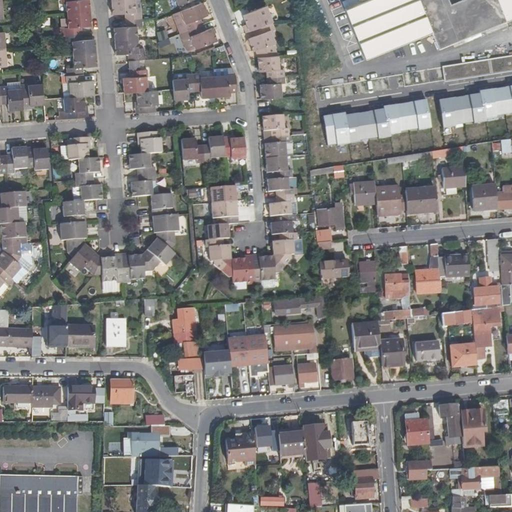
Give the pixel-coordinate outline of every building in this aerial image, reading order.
[(63,0),(68,0),(70,14),(92,12),(90,0),(63,0)] [(137,0),(114,0),(116,12),(129,11),(130,18),(145,17),(144,9),(139,10),(137,0)] [(191,28),(205,23),(202,15),(210,13),(205,0),(184,9),(191,28)] [(432,33),(437,43),(440,50),(469,38),(510,20),(511,19),(511,0),(359,0),(361,3),(345,10),(364,55),(366,60),(386,52),(403,45),(432,33)] [(245,23),(248,31),(255,28),(271,22),(276,19),(270,4),(250,11),(252,14),(246,16),(249,22),(245,23)] [(92,12),(70,14),(71,26),(68,26),(69,33),(84,31),(84,25),(93,24),(92,12)] [(146,24),(145,17),(130,18),(130,25),(117,26),(118,39),(141,37),(140,24),(146,24)] [(260,55),(280,53),(282,53),(277,41),(279,40),(271,22),(255,28),(257,33),(250,36),(256,49),(258,48),(260,55)] [(208,29),(205,23),(191,28),(183,31),(189,48),(191,48),(197,46),(198,47),(220,39),(215,26),(208,29)] [(84,31),(69,33),(69,41),(75,40),(76,52),(98,51),(97,37),(85,38),(84,31)] [(141,37),(118,39),(119,52),(131,52),(132,58),(142,58),(148,57),(148,50),(141,51),(141,37)] [(0,48),(0,65),(9,65),(7,48),(0,48)] [(70,73),(86,72),(86,65),(99,64),(98,51),(76,52),(77,65),(69,66),(70,73)] [(268,69),(268,75),(286,74),(286,67),(281,67),(280,53),(260,55),(259,55),(260,70),(268,69)] [(142,58),(132,58),(132,68),(142,67),(142,58)] [(142,67),(132,68),(133,75),(126,76),(127,90),(139,89),(151,88),(150,74),(151,74),(151,67),(149,67),(142,67)] [(176,86),(177,97),(191,96),(190,88),(197,87),(196,71),(189,72),(189,76),(175,77),(176,86)] [(196,71),(197,87),(203,87),(204,95),(219,94),(217,74),(203,75),(203,71),(196,71)] [(86,94),(96,93),(95,78),(87,79),(86,72),(70,73),(68,74),(68,81),(71,81),(72,95),(86,94)] [(232,91),(240,90),(238,73),(217,74),(219,94),(232,93),(232,91)] [(262,95),(271,95),(283,94),(282,81),(287,81),(286,74),(268,75),(269,82),(262,82),(262,95)] [(9,85),(9,88),(24,87),(23,80),(8,81),(9,85)] [(65,96),(72,95),(71,81),(68,81),(64,82),(65,96)] [(25,104),(46,103),(45,97),(44,82),(29,83),(29,87),(24,87),(25,104)] [(11,108),(25,107),(25,104),(24,87),(9,88),(9,85),(3,85),(4,102),(10,101),(11,108)] [(511,85),(481,91),(485,119),(511,114),(511,85)] [(139,89),(141,110),(159,109),(159,102),(161,102),(161,87),(151,88),(139,89)] [(88,115),(86,94),(72,95),(65,96),(67,110),(70,110),(71,117),(88,115)] [(478,94),(439,100),(444,128),(483,121),(478,94)] [(425,100),(386,107),(390,135),(429,128),(425,100)] [(384,108),(345,114),(350,142),(389,135),(384,108)] [(287,127),(285,112),(273,113),(264,114),(265,128),(273,127),(273,134),(291,133),(291,127),(287,127)] [(344,112),(323,115),(328,147),(350,142),(344,112)] [(144,152),(152,151),(164,150),(163,136),(160,136),(160,130),(143,131),(144,152)] [(292,140),(291,133),(273,134),(274,141),(266,141),(268,155),(289,154),(287,140),(292,140)] [(209,142),(204,143),(205,161),(210,160),(210,156),(226,155),(225,138),(225,134),(209,135),(209,142)] [(89,135),(72,136),(73,143),(70,144),(71,156),(71,158),(80,157),(91,156),(89,135)] [(65,157),(71,156),(70,144),(73,143),(72,136),(69,137),(70,143),(64,143),(65,157)] [(225,138),(226,155),(232,155),(232,158),(248,157),(246,136),(225,138)] [(196,137),(183,138),(184,159),(197,157),(198,161),(205,161),(204,143),(196,143),(196,137)] [(511,139),(502,140),(503,152),(511,151),(511,141),(511,142),(511,139)] [(16,167),(30,166),(29,149),(28,145),(14,147),(14,154),(8,155),(9,172),(17,172),(16,167)] [(3,173),(9,172),(8,155),(2,155),(1,148),(0,147),(0,168),(2,168),(3,173)] [(37,168),(51,167),(50,147),(29,149),(30,166),(37,165),(37,168)] [(450,148),(432,151),(432,157),(432,158),(451,155),(451,154),(450,148)] [(141,173),(158,171),(157,165),(153,165),(152,151),(144,152),(132,153),(133,167),(141,166),(141,173)] [(290,168),(289,154),(268,155),(269,169),(276,169),(277,175),(290,174),(295,174),(294,167),(290,168)] [(77,171),(78,178),(95,176),(95,170),(102,169),(101,155),(91,156),(80,157),(81,170),(77,171)] [(497,156),(494,157),(495,167),(503,167),(502,156),(497,156)] [(343,178),(342,165),(332,166),(333,178),(343,178)] [(465,186),(463,167),(441,169),(441,175),(441,181),(442,187),(465,186)] [(158,178),(158,171),(141,173),(141,179),(133,179),(135,193),(141,193),(153,192),(155,192),(154,178),(158,178)] [(277,175),(269,176),(270,188),(277,187),(278,194),(296,193),(296,186),(291,186),(290,174),(277,175)] [(95,176),(78,178),(78,184),(82,184),(84,197),(85,197),(98,196),(105,195),(104,182),(96,182),(95,176)] [(374,189),(374,182),(348,184),(349,194),(353,194),(354,205),(375,203),(374,189)] [(212,185),(213,201),(239,198),(238,183),(228,184),(212,185)] [(496,207),(494,184),(471,186),(472,199),(488,198),(489,207),(496,207)] [(374,189),(375,203),(376,215),(399,214),(399,210),(406,209),(405,196),(399,196),(398,186),(374,189)] [(188,199),(201,197),(200,188),(187,190),(188,199)] [(434,188),(404,190),(405,196),(406,209),(406,213),(436,211),(434,188)] [(19,205),(28,204),(27,190),(11,191),(2,192),(3,207),(19,205)] [(155,214),(173,212),(172,205),(175,205),(174,190),(161,191),(155,192),(153,192),(155,214)] [(511,207),(511,192),(496,194),(498,209),(511,207)] [(296,193),(278,194),(279,201),(272,201),(273,213),(280,212),(294,211),(293,201),(297,201),(296,193)] [(84,197),(66,199),(67,214),(69,214),(69,220),(87,219),(85,197),(84,197)] [(239,198),(213,201),(214,215),(222,215),(240,213),(239,198)] [(489,211),(489,207),(488,198),(472,199),(473,212),(489,211)] [(28,204),(19,205),(20,220),(27,220),(30,219),(28,204)] [(0,221),(2,222),(20,220),(19,205),(3,207),(0,206),(0,221)] [(343,227),(341,207),(335,207),(317,209),(318,225),(335,224),(335,228),(343,227)] [(274,232),(282,231),(295,230),(294,219),(299,219),(298,211),(294,211),(280,212),(280,220),(273,220),(274,232)] [(182,228),(180,212),(173,212),(155,214),(156,231),(159,230),(159,236),(173,247),(178,242),(177,229),(182,228)] [(240,213),(222,215),(223,220),(210,222),(211,236),(225,235),(231,235),(230,221),(237,221),(241,220),(240,213)] [(69,220),(62,221),(64,239),(70,238),(71,251),(75,255),(87,242),(86,236),(89,235),(87,219),(69,220)] [(4,243),(23,242),(22,235),(28,235),(27,220),(20,220),(2,222),(4,243)] [(276,253),(288,263),(294,256),(294,251),(298,251),(297,238),(301,238),(300,230),(295,230),(282,231),(283,238),(275,238),(276,253)] [(316,234),(317,242),(327,241),(327,233),(316,234)] [(216,261),(224,268),(234,256),(232,242),(226,242),(225,235),(211,236),(207,237),(208,244),(211,244),(212,258),(216,257),(216,261)] [(146,252),(147,268),(153,267),(155,267),(163,258),(168,262),(177,250),(173,247),(159,236),(150,247),(146,252)] [(497,239),(488,239),(490,264),(491,264),(491,270),(496,270),(496,272),(500,272),(499,267),(497,239)] [(34,262),(33,241),(23,242),(4,243),(5,250),(0,255),(0,264),(15,277),(19,281),(34,262)] [(317,242),(318,250),(330,248),(329,241),(327,241),(317,242)] [(87,264),(96,272),(104,271),(103,254),(98,250),(87,242),(75,255),(71,260),(82,269),(87,264)] [(406,245),(399,246),(400,261),(407,261),(406,245)] [(124,253),(126,279),(133,278),(133,275),(147,274),(147,268),(146,252),(136,252),(124,253)] [(120,279),(126,279),(124,253),(112,254),(103,254),(104,271),(105,278),(119,277),(120,279)] [(255,255),(257,280),(264,280),(264,277),(278,277),(277,271),(282,271),(288,263),(276,253),(255,255)] [(511,253),(502,254),(502,266),(501,284),(508,283),(508,269),(511,268),(511,253)] [(251,281),(257,280),(255,255),(234,256),(224,268),(231,274),(236,273),(236,280),(251,279),(251,281)] [(438,255),(431,255),(428,269),(439,268),(438,255)] [(469,275),(468,255),(443,257),(445,277),(469,275)] [(337,277),(348,275),(346,259),(320,262),(321,279),(337,277)] [(363,271),(375,270),(375,260),(359,262),(360,274),(363,273),(363,271)] [(0,286),(6,280),(10,283),(15,277),(0,264),(0,286)] [(439,268),(428,269),(415,269),(416,293),(440,292),(439,280),(439,268)] [(364,281),(378,279),(377,270),(375,270),(363,271),(363,273),(364,281)] [(409,293),(408,272),(384,274),(386,296),(392,295),(392,297),(402,297),(405,295),(405,293),(409,293)] [(278,277),(264,277),(264,280),(265,285),(278,284),(278,277)] [(371,284),(371,289),(379,289),(378,279),(364,281),(364,285),(371,284)] [(439,280),(440,292),(453,291),(452,279),(439,280)] [(471,304),(472,308),(488,306),(500,305),(498,287),(491,287),(485,288),(473,289),(474,304),(471,304)] [(502,303),(511,302),(511,290),(502,291),(502,303)] [(328,315),(326,293),(321,293),(302,295),(276,297),(277,313),(303,311),(303,306),(319,304),(320,316),(328,315)] [(161,297),(146,297),(147,313),(162,312),(161,297)] [(71,302),(56,303),(56,310),(71,310),(71,302)] [(197,305),(183,306),(184,317),(179,317),(180,328),(199,327),(197,305)] [(12,306),(1,307),(0,328),(0,342),(6,342),(6,344),(36,343),(35,327),(11,327),(12,306)] [(503,310),(502,306),(472,309),(475,343),(476,359),(485,358),(484,345),(491,344),(489,323),(499,323),(498,310),(503,310)] [(414,316),(428,314),(427,307),(412,309),(412,316),(414,316)] [(377,312),(378,321),(400,318),(399,309),(377,312)] [(469,310),(444,313),(446,324),(470,322),(469,310)] [(126,316),(108,316),(109,342),(127,342),(126,316)] [(320,358),(319,352),(313,321),(310,321),(310,323),(272,326),(272,323),(266,324),(266,330),(273,329),(273,331),(276,331),(277,343),(296,341),(297,348),(308,347),(314,346),(314,353),(302,354),(302,357),(308,356),(308,359),(320,358)] [(374,322),(348,324),(349,348),(365,347),(365,351),(376,350),(374,322)] [(71,323),(49,323),(49,340),(71,341),(71,323)] [(71,323),(71,341),(71,344),(98,344),(98,323),(71,323)] [(199,327),(180,328),(182,343),(189,342),(190,354),(201,353),(199,327)] [(381,365),(403,364),(402,338),(379,340),(381,365)] [(435,341),(414,343),(415,361),(437,359),(435,341)] [(451,366),(477,364),(476,359),(475,343),(450,345),(451,366)] [(229,347),(231,376),(269,373),(268,365),(267,344),(229,347)] [(354,374),(352,354),(333,356),(335,376),(354,374)] [(180,369),(205,367),(205,357),(180,359),(180,369)] [(317,379),(316,361),(298,363),(300,386),(306,385),(305,380),(317,379)] [(228,362),(212,363),(213,386),(230,385),(228,362)] [(269,373),(270,384),(289,382),(290,385),(294,384),(292,363),(268,365),(269,373)] [(176,387),(180,387),(187,387),(187,391),(198,390),(197,373),(185,374),(185,371),(176,372),(176,375),(176,385),(176,387)] [(136,401),(135,378),(114,378),(114,401),(136,401)] [(35,400),(35,385),(5,384),(5,400),(35,400)] [(73,384),(72,407),(78,407),(86,407),(86,399),(98,399),(98,384),(73,384)] [(35,400),(35,404),(54,404),(54,402),(65,402),(65,385),(35,385),(35,400)] [(505,400),(493,401),(494,417),(506,416),(505,400)] [(54,409),(54,420),(71,420),(71,404),(63,404),(62,409),(54,409)] [(459,408),(459,404),(439,406),(440,417),(446,416),(448,437),(461,436),(459,411),(459,408)] [(459,411),(461,436),(462,446),(482,443),(481,431),(484,430),(483,410),(475,410),(459,411)] [(139,411),(138,420),(154,420),(154,411),(139,411)] [(405,414),(406,421),(418,420),(418,413),(405,414)] [(371,441),(369,417),(353,419),(355,442),(371,441)] [(427,427),(426,419),(418,420),(406,421),(407,444),(428,442),(427,427)] [(114,420),(107,420),(107,429),(121,429),(121,420),(114,420)] [(312,420),(304,420),(304,424),(305,433),(312,432),(313,439),(318,438),(319,456),(328,456),(325,421),(312,422),(312,420)] [(274,444),(272,423),(257,425),(259,445),(274,444)] [(135,449),(163,450),(163,426),(143,426),(143,424),(135,424),(135,427),(131,427),(131,431),(135,432),(135,449)] [(305,433),(304,424),(294,425),(294,428),(280,428),(282,453),(307,452),(305,433)] [(258,462),(254,426),(243,428),(244,433),(238,434),(228,435),(230,459),(246,458),(247,463),(258,462)] [(407,462),(408,470),(424,470),(430,469),(430,460),(407,462)] [(174,475),(174,461),(151,461),(151,466),(148,467),(148,476),(174,475)] [(381,475),(380,466),(353,468),(354,477),(374,476),(381,475)] [(490,495),(500,494),(498,466),(464,468),(460,468),(460,477),(456,477),(457,477),(457,489),(479,488),(479,476),(492,475),(493,491),(490,491),(490,495)] [(454,468),(451,468),(451,478),(457,477),(456,477),(460,477),(460,468),(454,468)] [(424,470),(408,470),(408,479),(425,478),(424,470)] [(0,471),(0,511),(78,511),(79,492),(79,474),(0,471)] [(376,496),(374,476),(354,477),(356,497),(376,496)] [(163,491),(163,482),(140,481),(140,511),(156,511),(162,511),(163,503),(164,500),(164,492),(163,491)] [(490,495),(489,495),(489,507),(511,506),(511,493),(500,494),(490,495)] [(321,494),(311,495),(312,506),(313,506),(322,505),(321,494)] [(261,495),(261,503),(285,503),(285,495),(261,495)] [(429,496),(413,496),(413,505),(429,505),(429,496)] [(451,496),(450,511),(474,511),(475,506),(465,506),(465,496),(451,496)] [(376,511),(376,500),(366,501),(366,511),(376,511)] [(366,511),(366,501),(346,503),(346,511),(366,511)] [(255,511),(256,503),(229,502),(227,511),(255,511)]
